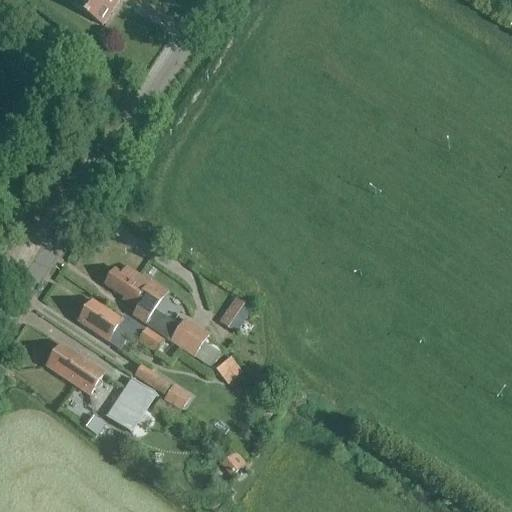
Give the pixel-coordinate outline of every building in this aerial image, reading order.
[(72,0),(69,6),(84,16),(84,17),(88,19),(102,28),(118,2),(114,0),(72,0)] [(53,80),(64,62),(56,56),(44,74),(53,80)] [(149,283),(126,267),(120,275),(115,271),(104,287),(123,300),(121,302),(137,313),(132,320),(160,339),(170,345),(194,361),(210,337),(186,322),(180,331),(155,314),(168,293),(150,281),(149,283)] [(237,330),(252,309),(237,299),(223,321),(237,330)] [(121,323),(93,304),(79,325),(120,352),(129,338),(155,355),(164,342),(146,330),(145,331),(124,317),(121,323)] [(91,397),(104,378),(61,349),(48,369),(91,397)] [(227,388),(242,375),(231,361),(215,374),(227,388)] [(163,397),(171,385),(142,367),(135,378),(163,397)] [(131,381),(106,420),(129,436),(155,397),(131,381)] [(190,398),(172,387),(163,403),(181,413),(190,398)] [(268,423),(274,415),(259,404),(253,412),(268,423)] [(246,468),(236,455),(220,467),(230,480),(246,468)]
